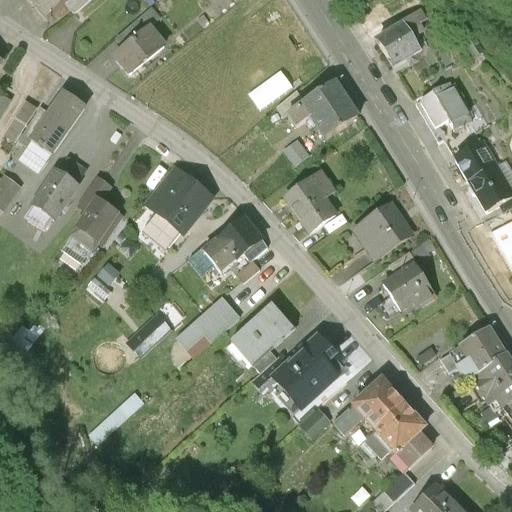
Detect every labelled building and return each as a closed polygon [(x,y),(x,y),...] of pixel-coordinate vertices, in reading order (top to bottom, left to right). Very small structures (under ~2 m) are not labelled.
[(75,0),(25,0),(47,25),(75,0)] [(425,26),(418,20),(376,46),(393,74),(421,56),(413,44),(422,38),(417,31),(425,26)] [(150,33),(149,32),(115,60),(130,78),(164,50),(163,50),(160,52),(147,36),(150,33)] [(358,125),(336,90),(289,121),(297,134),(308,128),(312,134),(316,131),(326,145),(358,125)] [(471,127),(449,90),(420,107),(436,134),(449,126),(455,136),(471,127)] [(84,113),(64,99),(31,145),(51,159),(84,113)] [(36,112),(24,104),(2,138),(15,146),(36,112)] [(476,199),(486,216),(511,200),(511,196),(509,191),(511,188),(511,177),(505,166),(497,171),(483,148),(455,164),(470,188),(469,192),(472,198),(476,199)] [(152,197),(163,206),(183,182),(172,173),(152,197)] [(76,191),(56,177),(33,210),(54,224),(76,191)] [(18,190),(1,179),(0,180),(0,211),(3,213),(18,190)] [(336,197),(324,179),(288,203),(303,227),(308,223),(316,234),(337,220),(326,204),(336,197)] [(78,209),(87,216),(96,204),(99,206),(110,191),(97,182),(78,209)] [(184,182),(183,182),(163,206),(156,216),(182,237),(210,203),(184,182)] [(99,206),(96,204),(87,216),(70,240),(92,255),(98,247),(100,248),(119,220),(99,206)] [(412,242),(392,212),(355,237),(375,267),(412,242)] [(267,252),(245,224),(220,244),(219,243),(213,248),(210,244),(202,251),(202,252),(188,264),(202,280),(215,270),(221,277),(244,258),(250,266),(267,252)] [(436,300),(415,269),(385,289),(403,315),(414,308),(417,313),(436,300)] [(222,301),(175,342),(186,355),(205,339),(211,346),(239,322),(222,301)] [(274,308),(232,345),(253,369),(295,332),(274,308)] [(171,333),(157,317),(126,343),(140,359),(171,333)] [(489,373),(508,360),(490,334),(461,353),(471,367),(459,375),(468,388),(469,387),(489,374),(489,373)] [(343,374),(318,345),(276,382),(301,411),(343,374)] [(511,366),(508,360),(489,373),(489,374),(469,387),(482,408),(488,405),(496,418),(511,408),(511,366)] [(365,422),(376,434),(405,409),(383,385),(354,410),(355,410),(335,428),(345,440),(365,422)] [(426,433),(405,409),(376,434),(410,473),(432,454),(419,439),(426,433)] [(416,511),(459,511),(437,491),(416,511)]
